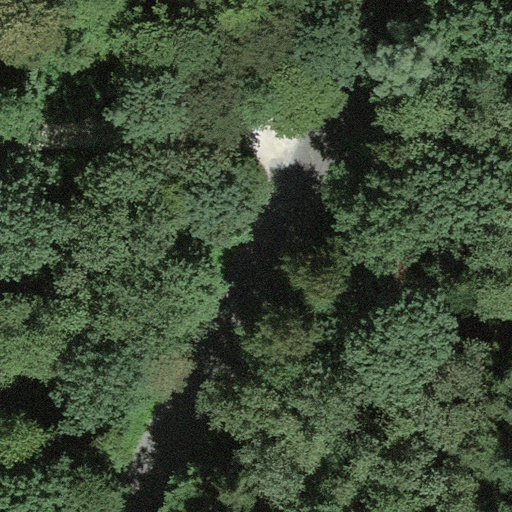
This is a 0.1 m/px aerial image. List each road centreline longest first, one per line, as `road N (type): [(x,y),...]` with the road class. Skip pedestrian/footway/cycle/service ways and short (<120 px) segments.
road 1 (tertiary): [(137,511),(403,0)]
road 2 (track): [(335,130),(0,146)]
